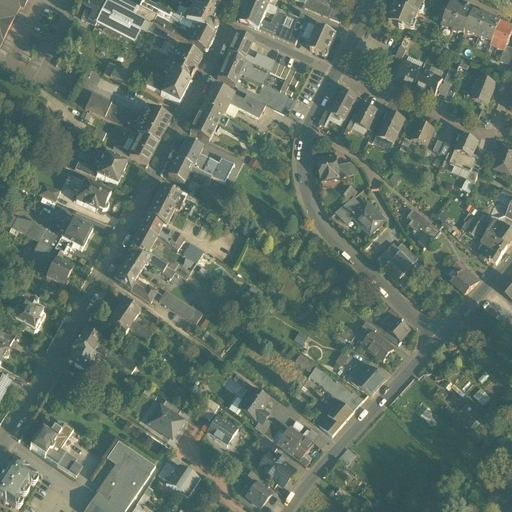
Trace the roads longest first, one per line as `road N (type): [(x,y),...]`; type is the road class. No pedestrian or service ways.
road 1 (residential): [(0,448),(101,278),(230,26),(335,72)]
road 2 (residential): [(436,339),(327,234),(304,193),(301,158),(335,72)]
road 3 (secondary): [(290,511),(436,339)]
road 4 (residential): [(335,72),(464,130),(511,138)]
